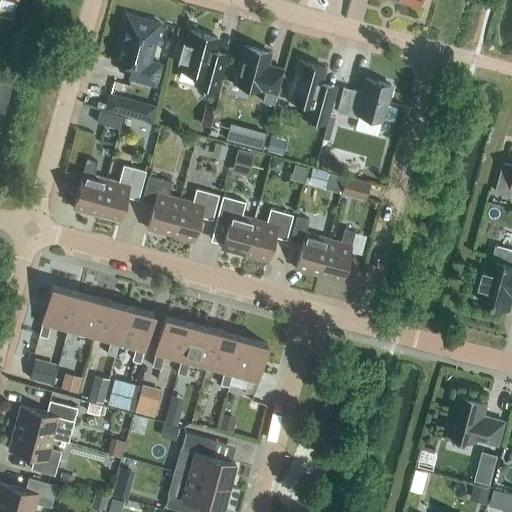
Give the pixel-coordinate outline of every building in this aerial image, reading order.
[(0,0),(0,15),(10,19),(15,0),(0,0)] [(155,85),(161,64),(150,61),(160,22),(126,13),(113,59),(132,64),(128,78),(155,85)] [(178,57),(183,58),(180,69),(206,76),(204,87),(216,90),(225,55),(214,51),(218,38),(190,30),(187,42),(182,41),(175,39),(171,54),(178,56),(178,57)] [(274,104),(283,69),(266,65),(270,52),(244,45),(234,82),(260,89),(260,88),(265,89),(262,101),(274,104)] [(314,105),(311,118),(326,122),(336,86),(321,82),(325,67),(298,60),(288,98),(314,105)] [(382,119),(391,85),(366,78),(361,92),(355,91),(355,90),(343,86),(336,111),(357,117),(358,113),(382,119)] [(0,110),(4,112),(11,85),(0,81),(0,110)] [(215,108),(204,105),(199,124),(210,127),(215,108)] [(119,128),(123,115),(100,109),(96,122),(119,128)] [(260,148),(265,131),(246,126),(241,143),(260,148)] [(227,146),(215,142),(211,155),(224,159),(227,146)] [(246,176),(252,153),(236,149),(230,172),(246,176)] [(340,161),(323,156),(320,166),(337,171),(340,161)] [(283,160),(271,157),(268,168),(280,171),(283,160)] [(96,214),(106,178),(93,174),(97,161),(86,158),(73,208),(96,214)] [(511,163),(502,161),(494,192),(511,196),(511,190),(511,163)] [(106,178),(96,214),(119,220),(126,196),(138,199),(146,170),(123,164),(118,181),(106,178)] [(170,234),(180,198),(167,195),(171,181),(148,175),(141,200),(153,203),(147,228),(170,234)] [(365,198),(369,181),(345,175),(341,192),(365,198)] [(180,198),(170,234),(193,240),(200,216),(212,219),(218,194),(196,188),(192,201),(180,198)] [(244,254),(254,218),(241,214),(245,201),(222,195),(215,220),(227,223),(221,248),(244,254)] [(254,218),(244,254),(267,260),(274,236),(286,239),(293,214),(270,208),(266,221),(254,218)] [(318,274),(328,238),(305,231),(309,218),(296,215),(289,240),(302,243),(295,268),(318,274)] [(328,238),(318,274),(341,280),(355,231),(344,228),(340,241),(328,238)] [(511,249),(494,244),(487,272),(484,271),(480,286),(483,287),(479,300),(509,308),(511,298),(511,249)] [(67,330),(78,292),(52,285),(38,335),(47,337),(50,325),(67,329),(67,330)] [(93,336),(103,299),(78,292),(67,330),(67,329),(64,341),(72,344),(75,332),(93,336)] [(118,343),(128,306),(103,299),(93,336),(110,341),(107,353),(115,355),(118,343)] [(118,343),(135,348),(132,360),(140,362),(154,312),(128,306),(118,343)] [(181,360),(191,323),(165,316),(152,365),(160,367),(164,355),(180,360),(181,360)] [(206,367),(216,329),(191,323),(181,360),(180,360),(177,372),(185,374),(189,362),(206,367)] [(231,374),(241,336),(216,329),(206,367),(223,372),(220,384),(228,386),(232,374),(231,374)] [(231,374),(232,374),(248,378),(245,390),(253,393),(267,343),(241,336),(231,374)] [(57,364),(34,357),(29,378),(51,384),(57,364)] [(60,387),(78,391),(81,376),(64,371),(60,387)] [(94,397),(109,399),(112,374),(97,372),(94,397)] [(132,410),(138,383),(124,379),(118,406),(132,410)] [(141,385),(134,410),(134,411),(154,416),(159,397),(161,389),(142,383),(141,385)] [(498,444),(505,421),(484,415),(487,401),(459,393),(449,433),(477,440),(477,438),(498,444)] [(46,412),(19,405),(14,426),(53,437),(68,441),(77,407),(49,399),(46,412)] [(98,414),(101,405),(89,402),(86,411),(98,414)] [(236,417),(224,413),(220,427),(232,431),(236,417)] [(178,427),(163,423),(159,436),(174,440),(178,427)] [(51,447),(53,437),(14,426),(8,448),(34,455),(31,468),(54,474),(61,450),(51,447)] [(187,474),(228,485),(235,461),(211,455),(215,439),(185,431),(178,459),(190,462),(187,474)] [(482,450),(474,479),(490,484),(498,454),(482,450)] [(416,488),(429,490),(433,468),(420,466),(416,488)] [(222,509),(228,485),(187,474),(184,485),(171,482),(165,505),(189,511),(195,511),(198,502),(222,509)] [(50,508),(57,484),(28,477),(25,489),(0,482),(0,505),(24,511),(33,511),(36,504),(50,508)] [(494,488),(490,502),(508,507),(511,492),(494,488)] [(97,502),(106,504),(108,499),(115,501),(112,511),(124,511),(129,498),(101,490),(97,502)]
